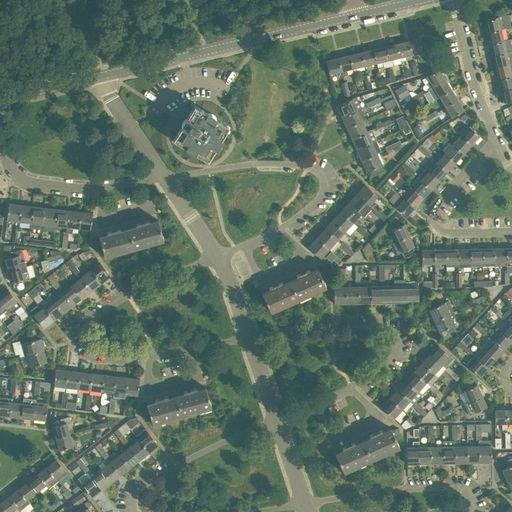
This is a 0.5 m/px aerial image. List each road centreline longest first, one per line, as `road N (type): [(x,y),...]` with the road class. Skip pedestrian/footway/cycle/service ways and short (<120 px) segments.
road 1 (residential): [(248,338),(150,353),(92,350),(84,339),(90,319),(128,295),(215,257)]
road 2 (tertiary): [(102,76),(423,0)]
road 3 (residential): [(215,257),(275,233),(319,197),(322,178),(306,167),(261,163),(162,175)]
road 4 (residential): [(276,420),(391,359),(395,335),(332,326),(248,338)]
road 5 (residential): [(162,175),(81,191),(28,183),(11,170),(0,118)]
road 6 (residential): [(511,231),(443,233),(432,224),(434,208),(496,139)]
road 7 (residential): [(467,511),(455,488),(304,505)]
road 8 (residential): [(133,511),(136,491),(147,483),(276,420)]
road 9 (residential): [(496,139),(479,104),(454,0)]
